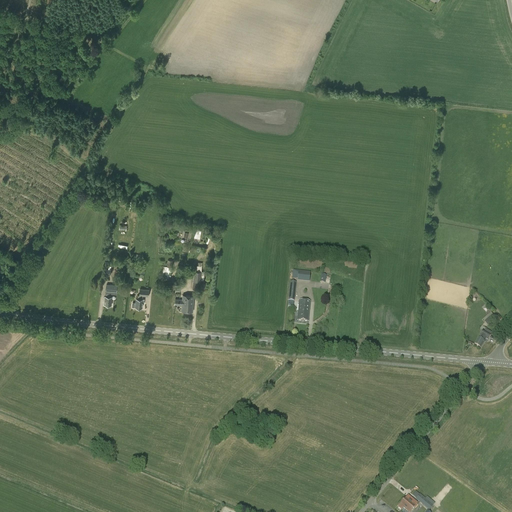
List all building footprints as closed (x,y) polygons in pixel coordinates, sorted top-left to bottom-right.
[(166,275),(171,276),(172,267),(173,261),(168,260),(167,267),(164,267),(163,273),(166,273),(166,275)] [(198,266),(196,266),(196,271),(194,271),(192,289),(206,290),(206,285),(200,284),(202,262),(198,262),(198,266)] [(106,284),(105,296),(104,301),(105,301),(104,305),(111,305),(112,297),(110,297),(111,294),(117,294),(117,292),(117,285),(106,284)] [(139,295),(137,295),(137,299),(136,299),(136,303),(133,303),(132,307),(135,307),(142,308),(142,304),(144,304),(144,300),(142,299),(143,296),(148,297),(149,289),(140,289),(139,295)] [(175,299),(175,304),(182,305),(181,311),(193,312),(194,296),(183,295),(182,300),(175,299)] [(308,322),(310,302),(299,301),(297,321),(308,322)] [(491,313),(483,320),(484,322),(488,326),(496,319),(493,314),(492,315),(491,313)] [(480,335),(480,336),(479,338),(475,345),(481,348),(486,339),(488,340),(491,336),(491,335),(492,333),(486,329),(484,332),(483,331),(482,332),(481,331),(479,334),(480,335)] [(408,496),(403,502),(413,510),(417,504),(408,496)] [(432,507),(419,496),(416,499),(429,510),(432,507)] [(403,508),(407,511),(410,511),(413,510),(403,502),(398,507),(401,510),(403,508)]
